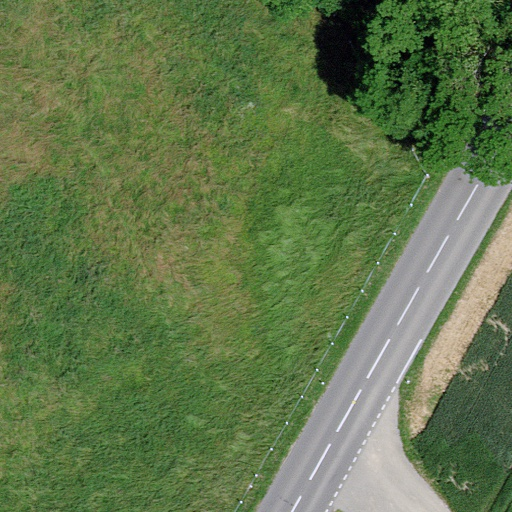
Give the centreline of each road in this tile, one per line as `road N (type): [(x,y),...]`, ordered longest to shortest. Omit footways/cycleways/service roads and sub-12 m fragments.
road 1 (secondary): [(285,511),(511,140)]
road 2 (track): [(419,511),(351,395)]
